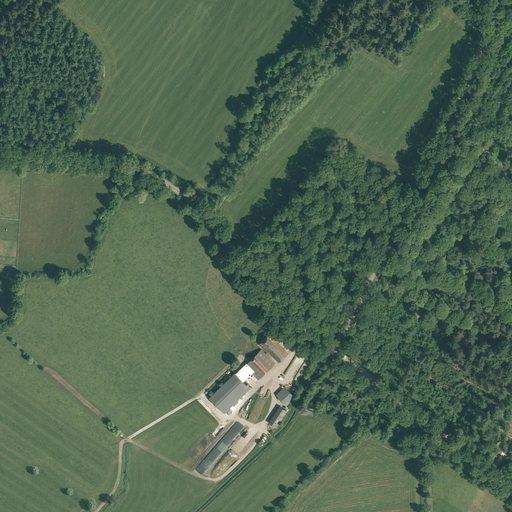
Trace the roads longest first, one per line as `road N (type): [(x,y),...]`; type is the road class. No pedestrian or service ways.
road 1 (tertiary): [(0,152),(116,162),(165,182),(208,218),(273,303),(334,350)]
road 2 (tertiary): [(334,350),(510,0)]
road 3 (tertiary): [(511,486),(334,350)]
